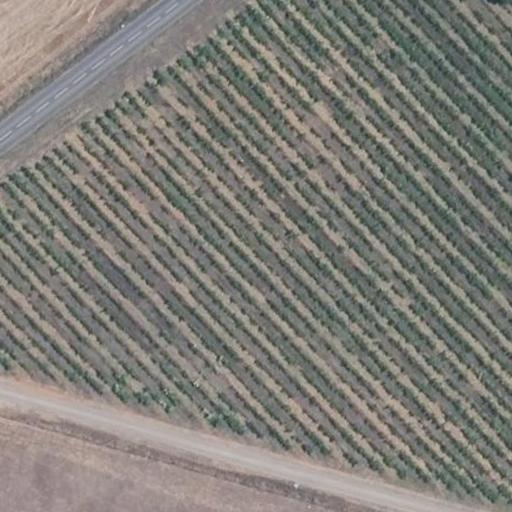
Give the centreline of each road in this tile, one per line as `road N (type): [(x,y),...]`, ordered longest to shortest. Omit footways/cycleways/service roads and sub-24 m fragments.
road 1 (unclassified): [(0,401),(434,511)]
road 2 (tertiary): [(182,0),(0,142)]
